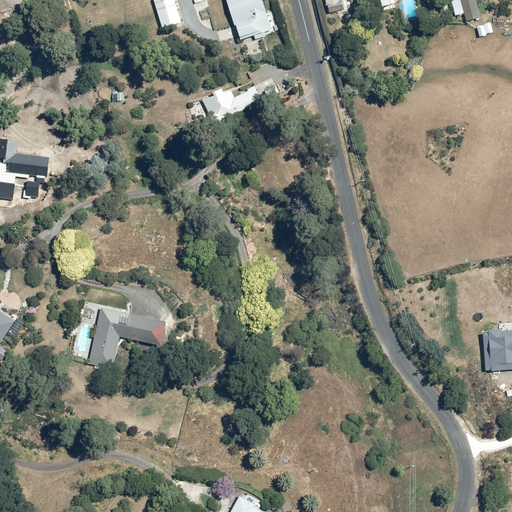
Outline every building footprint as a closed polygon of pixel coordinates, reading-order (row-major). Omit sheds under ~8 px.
[(153,0),(160,28),(177,24),(178,29),(186,27),(179,0),(153,0)] [(225,0),(239,40),(253,36),(254,40),(280,32),(273,11),(266,13),(261,0),(225,0)] [(324,0),(328,14),(348,9),(345,0),(324,0)] [(463,14),(465,21),(475,19),(475,21),(481,19),(476,0),(449,0),(454,16),(463,14)] [(483,23),(485,34),(493,32),(491,21),(483,23)] [(213,95),(200,100),(208,120),(238,108),(232,94),(230,89),(222,92),(221,88),(211,92),(213,95)] [(116,93),(116,101),(125,101),(125,93),(116,93)] [(0,198),(15,200),(16,186),(25,187),(24,197),(38,198),(39,183),(46,183),(46,177),(49,178),(51,157),(17,153),(18,142),(0,139),(0,198)] [(99,349),(101,342),(116,345),(118,337),(158,346),(159,341),(163,342),(167,322),(99,308),(92,341),(95,341),(93,348),(99,349)] [(0,340),(1,341),(4,335),(13,340),(23,324),(15,319),(14,321),(0,311),(0,340)] [(511,328),(481,330),(484,370),(511,368),(511,328)] [(261,511),(237,498),(229,511),(261,511)]
